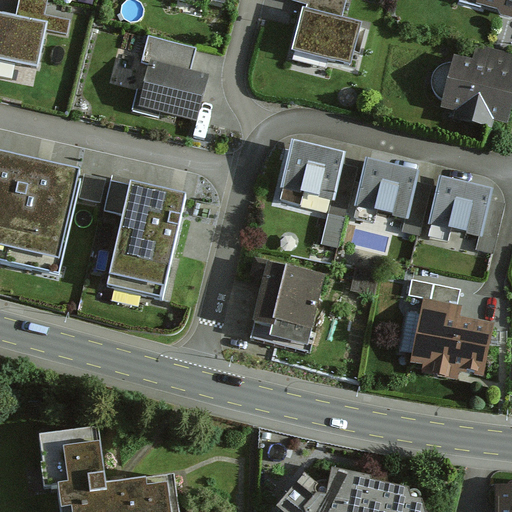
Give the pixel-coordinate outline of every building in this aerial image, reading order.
[(511,0),(481,0),(481,1),(511,9),(511,0)] [(370,29),(312,13),(300,56),(358,72),(370,29)] [(45,28),(0,18),(0,62),(36,69),(45,28)] [(210,78),(150,63),(138,110),(198,126),(210,78)] [(511,98),(511,77),(456,64),(445,107),(459,110),(457,119),(488,127),(490,118),(506,122),(511,98)] [(355,162),(299,148),(288,196),(344,209),(355,162)] [(80,177),(0,158),(0,251),(59,265),(80,177)] [(431,182),(376,169),(364,216),(420,229),(431,182)] [(79,194),(102,200),(107,177),(84,171),(79,194)] [(184,201),(132,189),(111,281),(163,294),(184,201)] [(499,202),(449,190),(438,237),(488,248),(499,202)] [(341,245),(347,214),(330,211),(323,241),(341,245)] [(320,283),(271,272),(255,340),(304,351),(320,283)] [(456,312),(426,306),(415,362),(429,365),(428,373),(457,379),(458,371),(480,376),(490,331),(454,324),(456,312)] [(105,491),(97,433),(39,440),(45,492),(57,490),(59,511),(177,511),(173,482),(105,491)] [(316,499),(304,511),(424,511),(419,494),(371,485),(372,481),(332,473),(326,500),(316,499)] [(511,511),(511,492),(500,492),(499,511),(511,511)]
